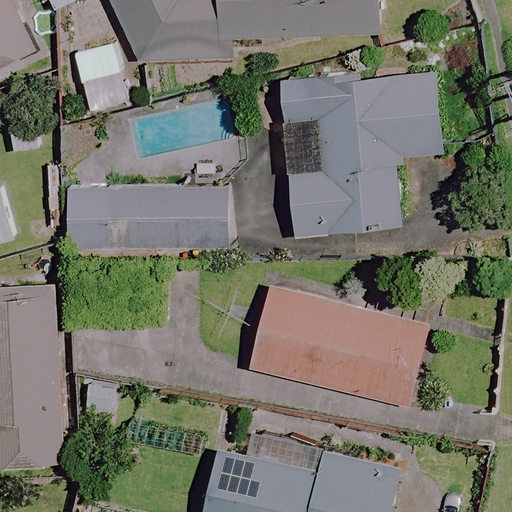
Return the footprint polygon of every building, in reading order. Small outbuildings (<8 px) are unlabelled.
[(0,0),(0,67),(39,48),(14,0),(0,0)] [(109,0),(140,62),(149,61),(232,57),(231,39),(380,31),(377,0),(109,0)] [(134,100),(110,18),(66,31),(90,113),(134,100)] [(449,143),(442,61),(289,74),(302,227),(408,218),(403,147),(449,143)] [(5,180),(0,181),(0,239),(19,234),(5,180)] [(228,230),(228,189),(70,190),(70,237),(70,247),(228,247),(228,230)] [(73,257),(75,320),(171,318),(170,255),(73,257)] [(0,463),(69,459),(60,279),(0,282),(0,463)] [(428,323),(271,284),(251,366),(408,405),(428,323)] [(165,333),(75,331),(74,377),(164,378),(165,333)] [(200,433),(128,422),(122,461),(193,472),(200,433)] [(243,428),(241,438),(223,434),(220,448),(206,511),(389,511),(399,467),(323,451),(324,445),(243,428)]
